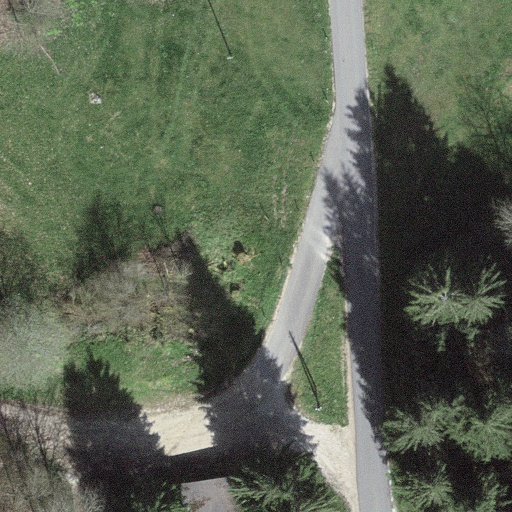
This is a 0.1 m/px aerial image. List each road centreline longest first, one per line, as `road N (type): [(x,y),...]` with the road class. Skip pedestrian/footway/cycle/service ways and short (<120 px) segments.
road 1 (track): [(0,425),(142,446),(237,408),(286,359),(353,137)]
road 2 (unclassified): [(371,511),(341,0)]
